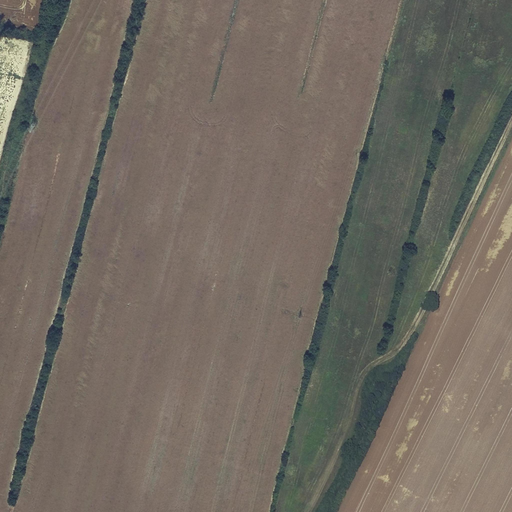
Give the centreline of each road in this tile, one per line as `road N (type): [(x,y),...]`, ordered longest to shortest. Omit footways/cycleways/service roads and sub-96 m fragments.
road 1 (track): [(306,511),(365,373),(415,326),(511,122)]
road 2 (track): [(0,199),(40,42),(42,0)]
